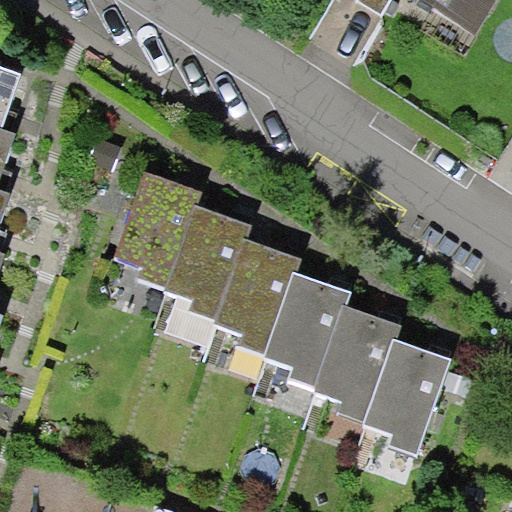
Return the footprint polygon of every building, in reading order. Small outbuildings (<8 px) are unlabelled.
[(499,0),(359,0),(355,9),(381,23),(392,2),(474,46),(499,0)] [(0,126),(7,129),(27,73),(0,63),(0,126)] [(19,132),(7,129),(0,126),(0,185),(19,132)] [(160,285),(192,202),(196,192),(148,174),(116,256),(140,265),(136,276),(160,285)] [(0,185),(0,215),(9,188),(0,185)] [(217,318),(248,235),(252,225),(192,202),(160,285),(196,299),(193,309),(217,318)] [(266,350),(295,270),(301,255),(248,235),(217,318),(245,328),(240,341),(266,350)] [(316,383),(344,305),(350,290),(295,270),(266,350),(264,354),(294,365),(291,374),(316,383)] [(366,421),(396,337),(400,324),(344,305),(316,383),(314,389),(342,399),(338,411),(366,421)] [(452,357),(396,337),(366,421),(393,430),(388,443),(418,454),(452,357)]
